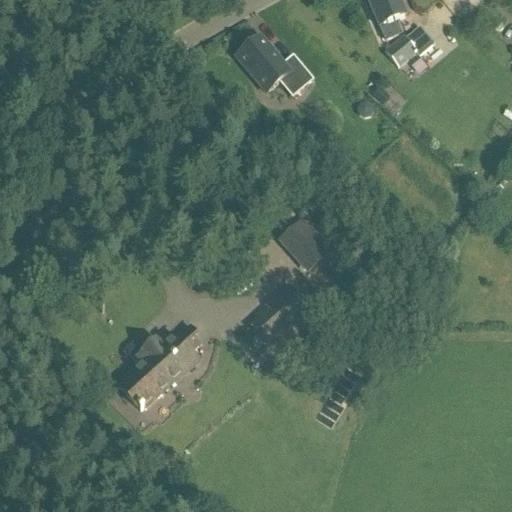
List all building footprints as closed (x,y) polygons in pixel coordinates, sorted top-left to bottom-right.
[(403,37),(397,22),(406,18),(399,0),(365,0),(378,31),(379,30),(385,44),(403,37)] [(440,0),(454,15),(468,4),(464,0),(440,0)] [(403,38),(385,54),(398,70),(416,55),(419,58),(434,47),(419,29),(405,40),(403,38)] [(284,66),(261,39),(237,59),(267,96),(280,85),(293,100),(314,83),(294,58),(284,66)] [(389,98),(380,90),(373,97),(382,106),(389,98)] [(464,197),(381,106),(363,123),(445,214),(464,197)] [(304,220),(278,243),(307,276),(333,253),(304,220)] [(262,252),(272,256),(279,236),(270,232),(262,252)] [(249,328),(270,351),(312,312),(288,287),(254,317),(255,320),(249,328)] [(116,387),(128,401),(135,409),(141,404),(147,410),(199,363),(192,355),(203,345),(187,327),(163,349),(156,341),(135,359),(141,365),(116,387)]
